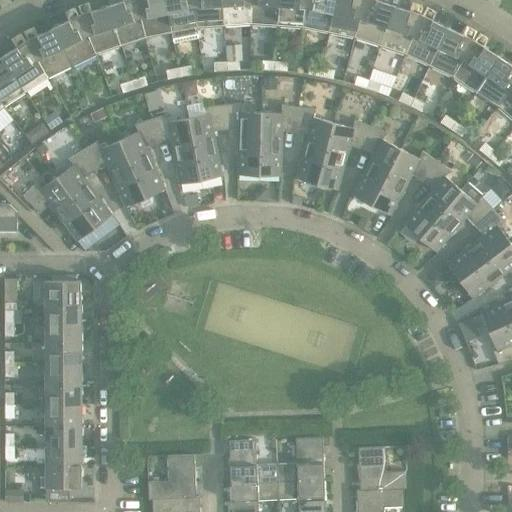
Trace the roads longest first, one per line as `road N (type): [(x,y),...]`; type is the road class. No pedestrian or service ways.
road 1 (residential): [(479,511),(463,382),(438,314),(403,271),(318,223),(232,211),(144,243),(108,269)]
road 2 (residential): [(113,510),(108,269)]
